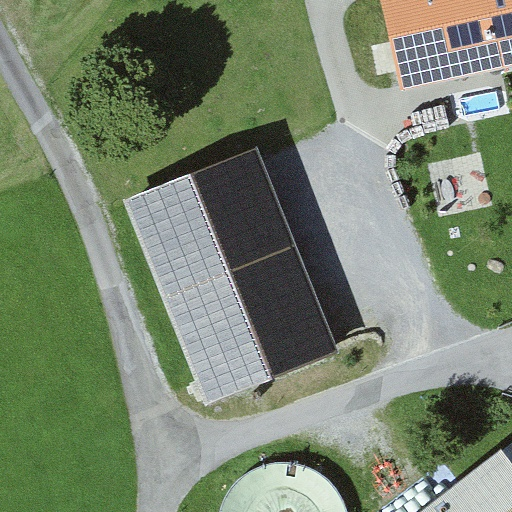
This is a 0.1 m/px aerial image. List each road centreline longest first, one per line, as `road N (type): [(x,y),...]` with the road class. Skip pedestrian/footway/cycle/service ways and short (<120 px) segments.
road 1 (track): [(151,511),(157,438),(97,229),(0,53)]
road 2 (unknown): [(157,438),(511,341)]
